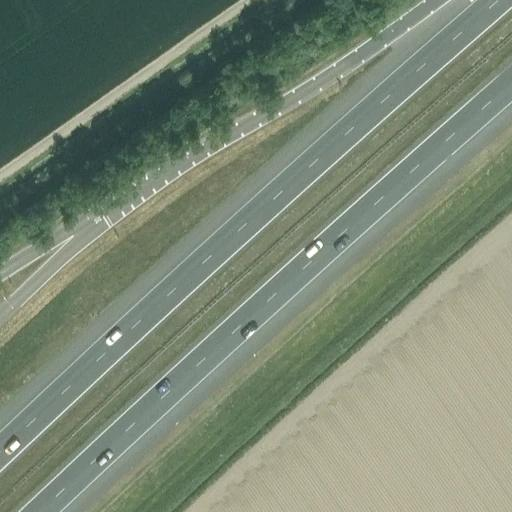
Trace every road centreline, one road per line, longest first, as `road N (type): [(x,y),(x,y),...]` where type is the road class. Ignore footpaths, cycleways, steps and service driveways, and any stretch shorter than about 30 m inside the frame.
road 1 (motorway): [(500,0),(306,167),(0,452)]
road 2 (motorway): [(40,511),(511,84)]
road 3 (motorway): [(439,0),(270,112)]
